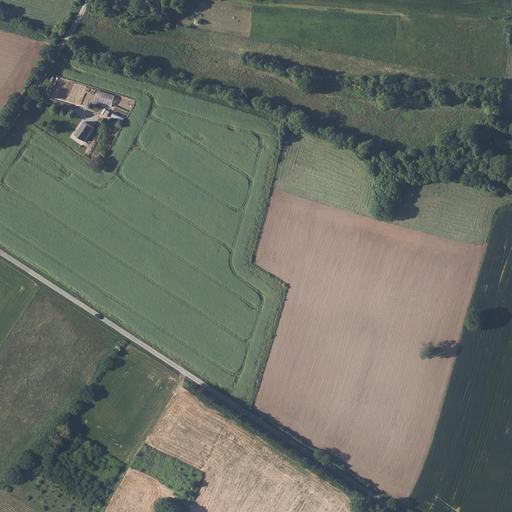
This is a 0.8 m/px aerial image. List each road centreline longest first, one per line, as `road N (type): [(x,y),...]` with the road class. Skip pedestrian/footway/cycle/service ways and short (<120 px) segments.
road 1 (unclassified): [(0,253),(398,511)]
road 2 (unclassified): [(88,0),(0,139)]
road 3 (track): [(183,371),(100,511)]
